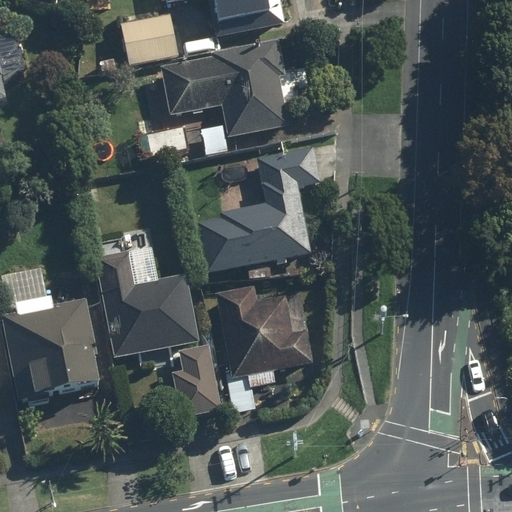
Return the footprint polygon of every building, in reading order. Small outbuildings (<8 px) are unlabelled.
[(182,0),(183,6),(211,2),(217,45),(289,34),(284,0),(182,0)] [(168,22),(118,33),(128,76),(178,65),(168,22)] [(258,153),(255,140),(294,132),(290,109),(280,111),(274,83),(284,81),(277,47),(209,61),(211,68),(162,78),(171,124),(221,114),(227,146),(236,144),(239,157),(258,153)] [(182,135),(145,145),(150,167),(187,158),(182,135)] [(318,192),(311,155),(214,174),(223,220),(193,226),(204,281),(308,261),(295,196),(318,192)] [(82,270),(71,214),(45,219),(56,275),(82,270)] [(179,425),(220,417),(207,351),(198,353),(184,282),(135,291),(129,260),(92,267),(112,366),(165,356),(179,425)] [(253,293),(211,302),(228,380),(221,381),(230,422),(256,416),(251,396),(273,392),(270,378),(312,369),(305,339),(290,343),(283,308),(257,314),(253,293)] [(50,320),(47,304),(10,312),(14,328),(0,331),(18,414),(104,396),(86,313),(50,320)]
